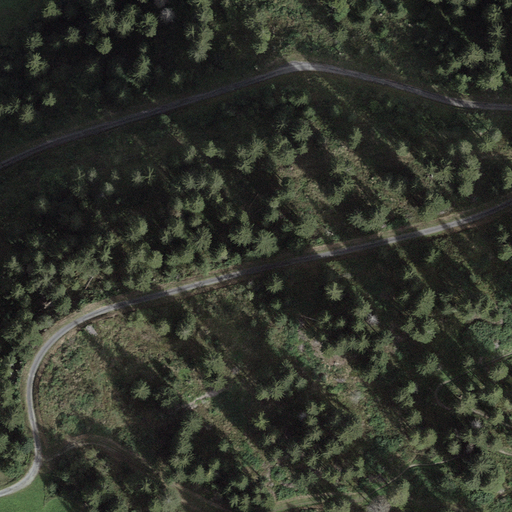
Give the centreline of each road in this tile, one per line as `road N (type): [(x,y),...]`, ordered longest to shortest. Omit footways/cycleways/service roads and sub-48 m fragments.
road 1 (track): [(511,203),(107,306),(66,327),(39,354),(28,386),(34,472),(0,493)]
road 2 (track): [(0,176),(115,126),(290,67),(358,74),(468,105),(511,106)]
